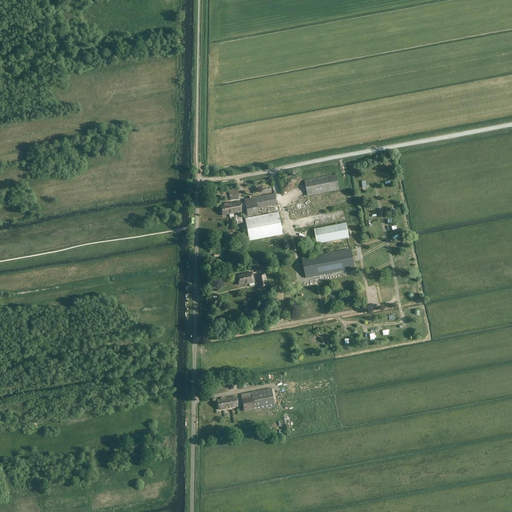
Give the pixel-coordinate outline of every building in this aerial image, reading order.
[(307,196),(339,189),(336,175),(304,181),(307,196)] [(231,200),(238,199),(237,189),(228,190),(230,201),(231,200)] [(240,204),(239,202),(231,203),(229,204),(223,204),(223,205),(220,206),(222,215),(243,211),(244,219),(245,219),(249,241),(282,235),(277,212),(258,216),(248,218),(248,217),(258,215),(257,209),(276,205),(274,194),(244,199),(245,204),(240,204)] [(384,226),(393,224),(392,218),(383,220),(384,226)] [(346,224),(314,230),(317,244),(348,238),(346,224)] [(397,234),(388,236),(389,242),(399,240),(397,234)] [(305,279),(355,269),(351,249),(301,259),(305,279)] [(241,275),(237,276),(239,285),(245,284),(253,283),(252,273),(241,275)] [(267,287),(264,273),(256,275),(259,289),(267,287)] [(306,316),(312,313),(310,308),(303,310),(306,316)] [(271,389),(240,395),(244,411),(254,409),(254,410),(274,406),(271,389)] [(218,410),(237,406),(236,397),(225,399),(224,398),(220,399),(220,400),(216,401),(218,410)]
